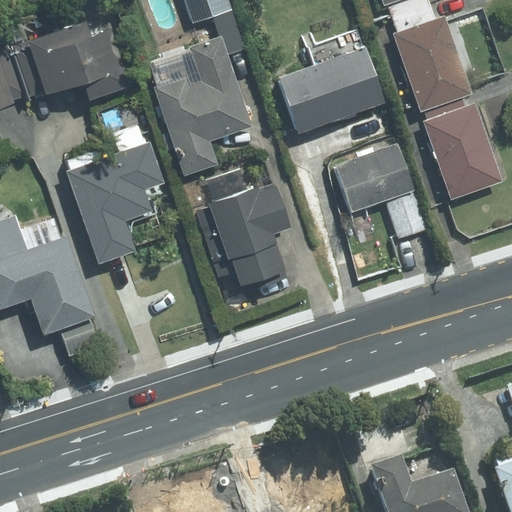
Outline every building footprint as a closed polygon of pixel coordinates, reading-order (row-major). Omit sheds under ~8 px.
[(231,0),(181,0),(190,25),(210,19),(231,12),(235,11),(231,0)] [(442,13),(391,32),(420,112),(471,94),(442,13)] [(90,32),(85,17),(25,38),(29,49),(14,54),(29,99),(76,83),(81,99),(127,83),(108,25),(90,32)] [(249,126),(219,36),(187,46),(198,79),(188,83),(187,77),(151,89),(181,177),(215,166),(207,140),(249,126)] [(363,45),(273,74),(291,131),(382,103),(363,45)] [(0,56),(0,107),(25,98),(10,53),(0,56)] [(471,99),(421,116),(449,198),(499,181),(471,99)] [(166,181),(144,121),(103,136),(110,153),(62,171),(95,262),(134,248),(124,219),(147,210),(140,191),(166,181)] [(413,189),(395,140),(329,164),(346,213),(385,199),(412,189),(413,189)] [(269,181),(193,208),(217,277),(234,271),(238,284),(283,268),(271,232),(285,227),(269,181)] [(11,205),(0,209),(0,309),(28,299),(41,335),(94,315),(63,232),(26,245),(11,205)] [(511,511),(511,381),(502,385),(511,414),(511,454),(488,463),(505,511),(511,511)] [(397,455),(367,466),(382,511),(469,511),(454,467),(406,483),(397,455)] [(338,511),(331,488),(272,508),(272,511),(356,511),(354,507),(339,511),(338,511)]
